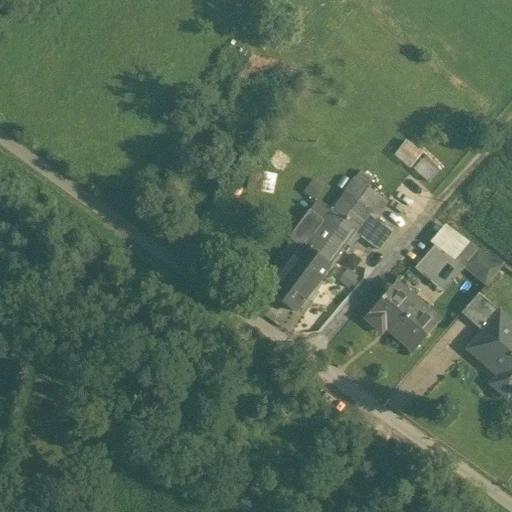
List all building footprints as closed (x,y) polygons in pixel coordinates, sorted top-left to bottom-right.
[(409,139),(396,155),(412,167),(425,152),(409,139)] [(425,157),(415,168),(429,181),(439,169),(425,157)] [(266,195),(271,174),(252,169),(246,190),(266,195)] [(375,184),(360,173),(355,179),(370,190),(375,184)] [(317,199),(326,185),(314,178),(305,192),(317,199)] [(370,190),(355,179),(345,193),(369,215),(370,215),(376,219),(387,204),(370,190)] [(333,209),(323,222),(310,212),(289,239),(303,250),(303,249),(329,268),(346,245),(355,233),(357,231),(358,232),(370,216),(369,215),(345,193),(333,209)] [(319,199),(310,212),(323,222),(333,209),(319,199)] [(376,219),(370,215),(369,215),(370,216),(358,232),(357,231),(355,233),(360,237),(379,251),(393,232),(376,219)] [(433,247),(453,265),(472,245),(441,223),(426,240),(433,247)] [(355,233),(346,245),(351,249),(360,237),(355,233)] [(472,245),(453,265),(460,271),(482,291),(503,267),(472,245)] [(453,265),(433,247),(414,268),(434,286),(453,265)] [(303,250),(270,293),(296,312),(310,294),(329,268),(303,249),(303,250)] [(368,266),(354,256),(347,266),(361,276),(368,266)] [(441,292),(460,271),(453,265),(434,286),(441,292)] [(357,277),(346,269),(339,280),(349,288),(357,277)] [(436,321),(397,283),(365,319),(379,331),(383,326),(410,350),(436,321)] [(498,313),(478,295),(461,315),(481,332),(498,313)] [(511,324),(498,313),(481,332),(465,351),(495,377),(487,385),(503,399),(511,389),(511,324)]
